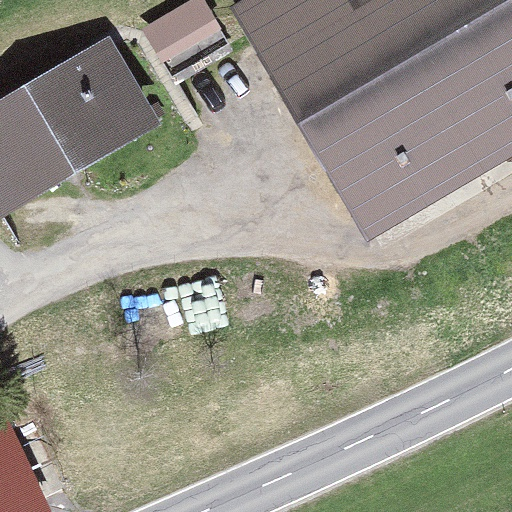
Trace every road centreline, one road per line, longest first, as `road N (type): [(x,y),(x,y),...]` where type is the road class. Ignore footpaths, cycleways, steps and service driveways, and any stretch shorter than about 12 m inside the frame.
road 1 (tertiary): [(222,511),(511,375)]
road 2 (track): [(0,318),(262,192)]
